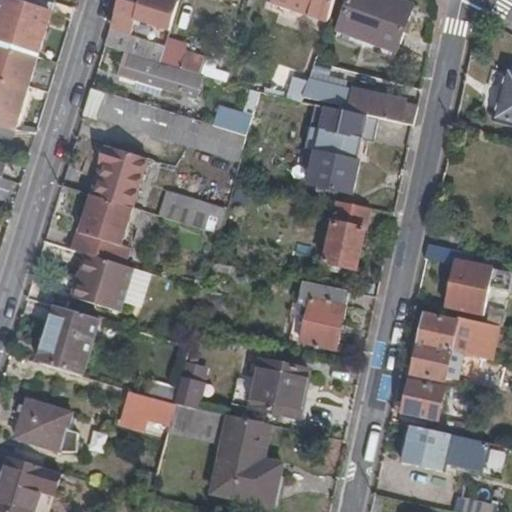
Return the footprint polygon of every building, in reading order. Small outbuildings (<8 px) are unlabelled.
[(0,0),(0,126),(13,130),(52,0),(0,0)] [(118,0),(104,47),(126,53),(141,58),(158,0),(118,0)] [(291,0),(289,9),(323,20),(328,0),(291,0)] [(418,5),(401,0),(354,0),(345,33),(406,51),(418,5)] [(181,51),(176,68),(196,74),(200,57),(181,51)] [(176,68),(159,63),(141,58),(126,53),(119,77),(198,100),(205,77),(196,74),(176,68)] [(511,69),(508,68),(495,120),(511,123),(511,69)] [(410,128),(415,106),(308,79),(302,103),(410,128)] [(239,162),(246,135),(236,133),(106,96),(98,122),(239,162)] [(328,123),(321,153),(338,157),(345,126),(328,123)] [(362,131),(345,126),(338,157),(356,161),(362,131)] [(508,152),(469,142),(461,179),(500,188),(508,152)] [(151,162),(103,147),(95,176),(100,177),(99,180),(93,199),(130,210),(133,211),(136,212),(151,162)] [(338,157),(321,153),(315,152),(308,186),(349,195),(356,161),(338,157)] [(10,182),(0,177),(0,200),(4,202),(10,182)] [(218,234),(226,208),(168,190),(160,216),(218,234)] [(78,232),(72,251),(80,253),(86,255),(123,266),(127,251),(118,247),(130,210),(93,199),(91,198),(84,221),(88,222),(85,234),(78,232)] [(365,211),(337,205),(333,224),(330,223),(320,261),(354,269),(363,232),(361,231),(365,211)] [(81,220),(78,232),(85,234),(88,222),(84,221),(81,220)] [(454,263),(457,251),(426,244),(423,263),(453,269),(454,263)] [(86,255),(80,253),(73,272),(79,274),(86,255)] [(123,266),(86,255),(79,274),(73,298),(118,313),(133,269),(123,266)] [(227,266),(212,262),(204,291),(220,294),(227,266)] [(454,263),(453,269),(445,306),(479,314),(479,313),(484,291),(488,270),(454,263)] [(348,292),(307,283),(302,303),(309,305),(300,346),(335,353),(348,292)] [(484,291),(479,313),(487,314),(503,317),(505,318),(510,297),(484,291)] [(38,363),(82,376),(98,319),(55,306),(38,363)] [(500,327),(503,317),(487,314),(485,324),(500,327)] [(424,316),(418,344),(449,352),(456,323),(424,316)] [(449,352),(418,344),(411,375),(443,382),(449,352)] [(307,370),(260,359),(249,408),(296,419),(307,370)] [(444,391),(409,382),(403,409),(438,417),(444,391)] [(170,419),(174,404),(133,392),(125,422),(147,427),(150,413),(170,419)] [(74,413),(28,400),(17,439),(63,452),(74,413)] [(180,405),(174,404),(170,419),(167,432),(222,445),(212,493),(272,507),(279,476),(259,472),(261,463),(269,425),(193,408),(180,405)] [(450,435),(442,432),(408,425),(399,463),(442,472),(444,463),(450,435)] [(490,444),(450,435),(444,463),(483,472),(490,444)] [(54,493),(60,474),(7,459),(0,482),(0,511),(30,511),(38,489),(54,493)] [(281,467),(261,463),(259,472),(279,476),(281,467)] [(452,511),(493,511),(494,508),(456,499),(452,511)]
